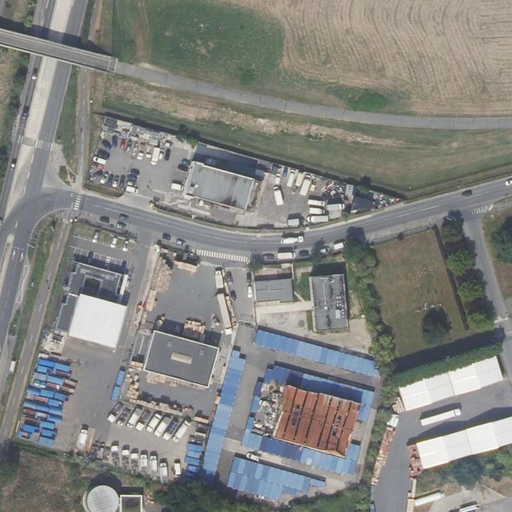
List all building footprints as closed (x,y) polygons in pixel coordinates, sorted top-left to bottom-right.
[(105,129),(152,142),(154,129),(109,117),(105,129)] [(250,214),(260,180),(192,161),(181,196),(250,214)] [(358,271),(367,268),(365,260),(356,262),(358,271)] [(118,295),(114,293),(118,275),(75,264),(73,274),(69,274),(63,297),(65,298),(63,305),(58,304),(53,330),(115,347),(124,309),(111,305),(112,303),(116,303),(118,295)] [(340,272),(312,275),(308,275),(315,329),(346,324),(342,283),(340,272)] [(278,304),(292,301),(290,280),(251,284),(254,303),(276,302),(278,304)] [(261,347),(376,373),(379,359),(264,333),(261,347)] [(207,387),(215,354),(151,338),(143,372),(207,387)] [(496,357),(397,383),(404,408),(503,382),(496,357)] [(344,461),(361,406),(286,385),(271,440),(344,461)] [(511,416),(415,440),(422,466),(511,443),(511,416)] [(234,457),(227,486),(280,498),(282,492),(297,495),(299,488),(307,490),(311,475),(234,457)] [(105,486),(102,485),(97,485),(92,487),(88,491),(86,496),(85,503),(87,508),(90,511),(110,511),(111,511),(114,507),(116,502),(116,497),(114,492),(110,488),(105,486)] [(141,511),(141,496),(121,497),(121,511),(141,511)]
